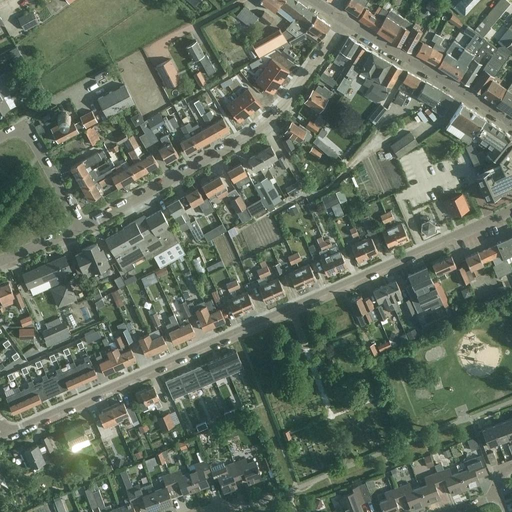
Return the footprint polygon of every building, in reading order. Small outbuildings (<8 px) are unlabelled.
[(275,9),(282,0),(260,0),(274,11),(275,9)] [(317,16),(305,7),(295,0),(282,0),(275,9),(291,21),(286,28),(287,29),(281,33),(286,41),(296,36),(303,32),(304,30),(305,31),(308,29),(317,16)] [(348,0),(344,7),(357,15),(365,0),(348,0)] [(430,0),(426,6),(434,11),(439,4),(431,0),(430,0)] [(477,0),(476,0),(446,0),(462,16),(477,0)] [(499,0),(474,30),(467,25),(467,26),(464,30),(473,36),(470,39),(464,48),(448,72),(458,79),(465,67),(465,66),(473,54),(475,55),(479,47),(485,40),(486,39),(482,36),(510,3),(505,0),(499,0)] [(249,26),(257,16),(243,5),(235,15),(249,26)] [(400,28),(405,19),(390,9),(388,11),(382,6),(382,7),(376,17),(382,21),(376,31),(391,40),(399,28),(400,28)] [(376,17),(382,7),(378,13),(375,11),(373,15),(365,10),(358,19),(376,31),(382,21),(376,17)] [(21,24),(35,16),(32,10),(18,18),(21,24)] [(263,11),(258,17),(268,25),(273,18),(263,11)] [(452,15),(448,20),(458,26),(462,22),(452,15)] [(24,30),(39,23),(35,16),(21,24),(24,30)] [(319,40),(329,25),(317,16),(308,29),(305,31),(319,40)] [(402,46),(413,24),(409,21),(405,19),(400,28),(399,28),(391,40),(402,46)] [(414,23),(414,24),(413,24),(402,46),(402,47),(411,52),(422,32),(418,29),(420,26),(414,23)] [(286,41),(281,33),(279,29),(253,44),(260,56),(286,41)] [(432,47),(426,59),(436,64),(445,48),(438,44),(442,38),(438,36),(435,42),(432,47)] [(340,61),(340,62),(344,65),(344,66),(359,43),(349,37),(332,62),(337,65),(339,60),(340,61)] [(511,38),(509,42),(495,47),(497,48),(491,55),(482,68),(484,70),(472,87),(494,102),(506,88),(491,78),(510,51),(511,52),(511,38)] [(485,51),(491,55),(497,48),(495,47),(485,40),(479,47),(475,55),(459,79),(469,85),(476,73),(475,73),(481,64),(477,62),(485,51)] [(203,54),(196,41),(186,47),(193,60),(198,57),(208,74),(215,70),(205,53),(203,54)] [(448,72),(464,48),(453,41),(437,65),(448,72)] [(422,42),(415,53),(426,59),(432,47),(422,42)] [(361,65),(362,65),(371,51),(359,43),(344,66),(341,70),(348,74),(346,77),(343,76),(336,87),(344,92),(349,84),(349,83),(353,77),(354,77),(361,65)] [(293,60),(297,55),(284,46),(281,51),(293,60)] [(366,96),(388,61),(371,51),(362,65),(360,69),(361,70),(358,75),(371,83),(364,95),(366,96)] [(223,53),(218,56),(228,72),(233,69),(223,53)] [(281,82),(289,71),(271,58),(263,70),(281,82)] [(174,66),(170,59),(156,66),(160,73),(159,73),(167,87),(181,80),(174,66)] [(384,99),(402,68),(388,61),(366,96),(375,101),(384,99)] [(273,93),(281,82),(263,70),(255,81),(273,93)] [(199,71),(193,74),(200,85),(205,82),(199,71)] [(407,71),(403,80),(404,81),(415,87),(411,92),(416,95),(425,82),(425,81),(407,71)] [(0,113),(15,106),(8,93),(14,90),(4,72),(0,74),(0,113)] [(511,80),(496,104),(498,105),(505,110),(511,114),(511,80)] [(425,82),(416,95),(433,105),(431,109),(442,115),(443,116),(453,98),(441,90),(425,81),(425,82)] [(124,85),(97,98),(106,116),(133,102),(124,85)] [(306,100),(304,102),(318,111),(331,91),(323,86),(322,88),(318,85),(315,90),(313,89),(309,95),(307,95),(305,98),(306,100)] [(250,113),(261,105),(248,88),(237,96),(250,113)] [(206,93),(201,96),(206,105),(211,102),(206,93)] [(398,94),(393,102),(401,107),(406,98),(398,94)] [(239,122),(250,113),(237,96),(226,105),(239,122)] [(198,100),(193,102),(197,108),(201,105),(198,100)] [(485,118),(461,102),(461,103),(445,126),(468,142),(472,135),(484,119),(485,118)] [(374,122),(385,109),(380,104),(369,118),(374,122)] [(421,109),(432,117),(435,113),(424,104),(421,109)] [(421,105),(415,108),(420,119),(426,116),(421,105)] [(209,110),(205,113),(209,120),(213,118),(209,110)] [(66,112),(63,111),(62,111),(60,112),(58,113),(57,115),(56,117),(56,119),(56,121),(57,122),(58,124),(60,125),(63,126),(65,125),(67,125),(69,123),(70,121),(70,119),(70,117),(69,115),(68,113),(66,112)] [(91,111),(79,117),(85,127),(96,121),(91,111)] [(166,121),(171,130),(180,126),(174,116),(166,121)] [(222,117),(211,124),(218,135),(229,129),(222,117)] [(145,133),(152,129),(147,121),(146,119),(139,123),(139,124),(144,133),(145,133)] [(484,119),(472,135),(482,141),(490,147),(503,132),(484,119)] [(305,126),(315,133),(319,127),(308,120),(305,126)] [(59,129),(56,125),(50,129),(57,142),(82,128),(78,121),(73,123),(72,122),(59,129)] [(199,126),(192,130),(188,122),(184,125),(188,132),(190,136),(196,147),(207,141),(201,130),(199,126)] [(298,126),(291,122),(285,132),(299,141),(302,136),(308,140),(311,135),(308,133),(309,131),(299,124),(298,126)] [(211,124),(201,130),(207,141),(218,135),(211,124)] [(100,140),(93,127),(87,130),(93,143),(100,140)] [(322,128),(318,135),(322,138),(326,131),(322,128)] [(410,131),(390,145),(398,157),(418,143),(414,138),(415,138),(410,131)] [(501,163),(475,175),(487,200),(511,188),(511,137),(504,131),(503,132),(490,147),(487,152),(498,161),(499,160),(501,163)] [(118,143),(128,138),(124,132),(115,137),(118,143)] [(186,138),(180,142),(186,153),(196,147),(190,136),(188,132),(184,134),(186,138)] [(144,133),(139,136),(145,147),(151,144),(145,133),(144,133)] [(163,145),(158,148),(166,162),(178,155),(166,134),(159,138),(163,145)] [(132,135),(128,137),(133,148),(146,171),(157,164),(151,153),(144,156),(143,153),(142,153),(138,146),(132,135)] [(312,141),(333,160),(338,155),(317,136),(312,141)] [(282,141),(287,151),(294,147),(289,137),(282,141)] [(479,143),(474,145),(477,152),(482,150),(479,143)] [(471,144),(465,146),(475,168),(480,166),(471,144)] [(270,146),(259,152),(271,175),(275,173),(271,166),(272,166),(270,162),(277,158),(270,146)] [(312,146),(308,151),(318,157),(321,153),(312,146)] [(134,162),(128,166),(135,177),(146,171),(133,148),(130,150),(133,156),(131,157),(134,162)] [(379,158),(389,155),(386,148),(377,151),(379,158)] [(97,152),(70,167),(76,178),(88,171),(85,167),(87,166),(87,167),(101,159),(97,152)] [(271,175),(259,152),(248,159),(254,170),(260,167),(265,177),(260,180),(255,172),(249,175),(267,208),(267,207),(272,204),(280,200),(268,179),(272,177),(271,175)] [(288,165),(283,156),(277,159),(282,168),(288,165)] [(112,172),(105,176),(107,180),(113,178),(118,187),(135,177),(128,166),(125,161),(114,167),(116,170),(112,172)] [(243,183),(249,179),(246,174),(240,163),(227,170),(233,181),(234,180),(238,186),(243,183)] [(88,171),(76,178),(82,189),(105,176),(112,172),(110,169),(96,177),(94,175),(91,177),(88,171)] [(418,172),(409,173),(411,185),(420,183),(418,172)] [(219,175),(202,185),(210,199),(217,195),(217,194),(227,188),(219,175)] [(105,176),(82,189),(89,201),(101,194),(97,189),(101,186),(100,185),(107,180),(105,176)] [(300,188),(297,182),(285,188),(289,194),(300,188)] [(203,199),(196,188),(185,194),(192,206),(198,202),(205,215),(213,210),(206,197),(203,199)] [(226,194),(230,201),(239,196),(235,189),(226,194)] [(334,192),(326,196),(331,205),(338,202),(334,192)] [(468,209),(461,194),(442,202),(447,212),(449,211),(452,216),(468,209)] [(245,207),(239,196),(230,201),(236,212),(245,207)] [(166,204),(178,225),(185,221),(196,240),(204,236),(203,234),(194,219),(190,222),(188,219),(189,218),(178,198),(166,204)] [(260,198),(245,206),(251,216),(266,208),(260,198)] [(338,202),(331,205),(336,217),(343,213),(338,202)] [(288,209),(291,215),(298,212),(295,205),(288,209)] [(123,229),(105,239),(124,273),(134,267),(132,262),(144,255),(147,260),(153,256),(160,267),(185,253),(178,242),(160,210),(146,218),(146,219),(136,224),(135,222),(130,225),(130,223),(123,227),(123,229)] [(384,213),(388,221),(393,219),(390,211),(384,213)] [(383,223),(388,221),(384,213),(379,215),(383,223)] [(368,217),(362,220),(367,231),(373,228),(368,217)] [(421,220),(422,222),(421,229),(427,234),(434,231),(435,223),(428,219),(427,217),(421,220)] [(402,223),(392,227),(399,244),(409,239),(402,223)] [(234,227),(227,231),(230,239),(237,235),(234,227)] [(354,227),(349,229),(352,237),(357,235),(354,227)] [(392,227),(382,232),(389,248),(399,244),(392,227)] [(210,230),(203,234),(204,236),(207,241),(214,237),(210,230)] [(371,236),(361,241),(368,258),(378,253),(372,239),(371,236)] [(511,236),(497,243),(503,257),(505,256),(511,270),(511,236)] [(329,239),(324,241),(327,248),(330,255),(337,271),(347,267),(340,250),(338,251),(335,244),(332,246),(329,239)] [(361,241),(351,245),(358,262),(368,258),(361,241)] [(77,261),(83,272),(90,269),(91,273),(109,266),(103,251),(100,252),(96,243),(81,249),(82,252),(75,255),(77,261)] [(505,256),(503,257),(502,258),(496,245),(478,253),(482,263),(492,259),(494,264),(492,265),(497,277),(511,270),(505,256)] [(292,254),(295,262),(301,260),(297,252),(292,254)] [(483,264),(482,263),(478,253),(477,252),(465,257),(474,278),(478,276),(475,268),(483,264)] [(290,264),(295,262),(292,254),(287,257),(290,264)] [(330,255),(320,259),(327,276),(337,271),(330,255)] [(441,279),(446,277),(443,271),(456,265),(451,255),(432,264),(437,274),(438,273),(441,279)] [(70,270),(65,256),(39,267),(22,274),(28,287),(29,287),(49,279),(52,286),(52,287),(50,288),(58,306),(76,298),(68,281),(66,281),(63,273),(70,270)] [(206,268),(221,261),(218,256),(204,263),(206,268)] [(264,260),(259,262),(262,268),(265,276),(270,273),(267,266),(264,260)] [(77,261),(73,263),(78,274),(83,272),(77,261)] [(273,266),(277,275),(282,273),(278,263),(273,266)] [(309,264),(299,268),(307,285),(317,281),(309,264)] [(214,266),(207,269),(209,274),(217,271),(214,266)] [(443,303),(435,284),(427,266),(408,274),(412,284),(406,286),(416,308),(422,305),(423,309),(431,306),(432,308),(443,303)] [(455,269),(462,285),(468,282),(461,266),(455,269)] [(262,268),(257,271),(260,278),(257,280),(260,286),(258,286),(266,303),(276,299),(268,282),(265,276),(262,268)] [(299,268),(289,273),(297,289),(307,285),(299,268)] [(146,275),(141,278),(145,286),(150,284),(146,275)] [(278,278),(268,282),(276,299),(285,294),(278,278)] [(231,282),(234,289),(239,287),(236,279),(231,282)] [(396,280),(384,285),(394,308),(396,312),(401,310),(396,299),(402,297),(400,292),(401,292),(396,280)] [(8,282),(0,285),(0,299),(3,306),(15,301),(18,307),(24,304),(19,292),(13,294),(8,282)] [(229,292),(234,289),(231,282),(225,284),(229,292)] [(394,308),(384,285),(373,290),(379,302),(383,300),(387,309),(390,308),(391,310),(394,308)] [(461,291),(464,298),(471,295),(467,288),(461,291)] [(110,292),(114,300),(120,298),(116,290),(110,292)] [(211,292),(216,302),(220,300),(216,290),(211,292)] [(97,291),(91,293),(94,300),(100,298),(97,291)] [(247,291),(237,295),(245,312),(255,308),(247,291)] [(237,295),(227,300),(235,317),(245,312),(237,295)] [(363,300),(361,295),(350,300),(361,325),(378,318),(373,308),(374,307),(369,297),(363,300)] [(147,296),(141,298),(143,305),(149,303),(147,296)] [(97,307),(104,304),(102,299),(95,302),(97,307)] [(204,302),(203,302),(214,325),(225,321),(219,308),(216,310),(211,299),(204,302)] [(409,314),(415,312),(409,299),(404,301),(409,314)] [(185,301),(179,304),(185,317),(191,314),(185,301)] [(192,301),(187,304),(192,314),(196,312),(198,318),(204,330),(214,325),(203,302),(204,302),(203,301),(193,305),(192,301)] [(162,307),(167,316),(173,313),(168,304),(162,307)] [(381,320),(386,317),(381,305),(375,308),(381,320)] [(155,326),(160,324),(155,313),(150,315),(155,326)] [(184,339),(179,327),(173,315),(169,317),(172,323),(167,325),(169,331),(174,344),(184,339)] [(48,329),(42,331),(46,340),(68,330),(64,321),(61,322),(59,317),(45,323),(48,329)] [(190,322),(189,322),(187,318),(182,320),(184,324),(179,327),(184,339),(196,334),(190,322)] [(118,330),(124,344),(132,341),(126,327),(118,330)] [(19,339),(33,338),(33,328),(19,328),(19,339)] [(128,330),(133,340),(138,338),(133,328),(128,330)] [(414,328),(407,331),(411,338),(417,335),(414,328)] [(389,338),(388,338),(392,346),(397,344),(395,340),(397,332),(391,330),(389,338)] [(87,342),(93,340),(90,333),(85,336),(84,336),(87,342)] [(149,333),(139,338),(141,343),(146,356),(157,351),(152,339),(149,333)] [(405,333),(399,335),(402,342),(408,339),(405,333)] [(162,334),(152,339),(157,351),(167,347),(162,334)] [(136,360),(131,348),(125,351),(122,345),(123,345),(119,335),(114,338),(118,347),(117,347),(125,365),(136,360)] [(125,365),(117,347),(111,350),(108,343),(109,343),(106,337),(102,339),(110,357),(109,357),(115,370),(125,365)] [(370,357),(378,353),(373,343),(366,346),(370,357)] [(222,356),(229,374),(230,374),(244,368),(236,350),(226,355),(222,356)] [(90,359),(88,355),(83,357),(85,361),(76,366),(83,381),(97,375),(90,359)] [(115,370),(109,357),(103,360),(100,355),(95,357),(98,363),(99,362),(105,374),(115,370)] [(208,363),(215,380),(229,374),(222,356),(213,360),(208,363)] [(69,388),(83,381),(76,366),(74,361),(69,363),(71,368),(62,372),(69,388)] [(194,369),(201,386),(215,380),(208,363),(201,366),(194,369)] [(55,394),(69,388),(62,372),(60,367),(55,369),(57,374),(48,378),(55,394)] [(180,375),(187,392),(201,386),(194,369),(188,371),(180,375)] [(41,400),(55,394),(48,378),(46,374),(41,375),(43,380),(34,384),(41,400)] [(173,399),(187,392),(180,375),(175,377),(165,381),(173,399)] [(27,406),(41,400),(34,384),(32,380),(27,382),(30,386),(20,391),(27,406)] [(20,391),(18,386),(13,388),(13,387),(4,391),(6,397),(13,413),(27,406),(20,391)] [(162,406),(154,387),(147,390),(146,389),(136,393),(139,401),(143,410),(148,408),(146,403),(154,400),(157,408),(162,406)] [(118,403),(110,407),(117,423),(124,420),(127,426),(138,421),(131,406),(126,408),(124,402),(119,404),(118,403)] [(117,423),(110,407),(102,410),(103,412),(99,414),(101,419),(96,422),(103,437),(108,434),(105,426),(109,425),(110,426),(117,423)] [(169,414),(157,419),(162,430),(174,425),(169,414)] [(511,437),(511,418),(502,422),(508,439),(511,437)] [(68,445),(70,444),(70,445),(88,437),(89,439),(94,437),(87,421),(71,428),(70,426),(63,429),(67,439),(66,439),(68,445)] [(508,439),(502,422),(492,426),(498,443),(508,439)] [(498,443),(492,426),(477,432),(481,441),(485,440),(487,447),(498,443)] [(291,438),(289,432),(288,430),(282,433),(285,440),(291,438)] [(53,449),(48,436),(41,439),(43,444),(38,446),(37,445),(25,450),(23,445),(13,449),(15,455),(21,452),(24,460),(28,468),(32,466),(44,461),(41,453),(46,451),(47,452),(53,449)] [(474,437),(466,440),(470,450),(477,447),(474,437)] [(180,450),(186,448),(184,441),(178,443),(180,450)] [(450,455),(448,449),(442,451),(444,457),(450,455)] [(142,450),(136,453),(139,459),(145,456),(142,450)] [(164,462),(160,452),(154,454),(158,464),(164,462)] [(496,463),(492,452),(486,454),(490,465),(496,463)] [(265,469),(272,467),(268,456),(261,459),(265,469)] [(427,468),(434,465),(430,456),(423,459),(427,468)] [(467,469),(459,471),(466,489),(480,484),(477,476),(487,473),(485,467),(480,456),(464,462),(467,469)] [(245,458),(234,462),(240,477),(245,475),(247,483),(261,478),(254,461),(247,464),(245,458)] [(194,464),(187,467),(189,472),(196,489),(208,485),(205,477),(211,475),(205,460),(194,464)] [(222,463),(208,468),(212,477),(217,475),(223,492),(236,487),(233,479),(240,477),(234,462),(223,466),(222,463)] [(111,463),(104,466),(106,472),(113,469),(111,463)] [(466,489),(459,471),(451,474),(449,467),(436,472),(441,484),(446,482),(451,495),(466,489)] [(180,469),(169,473),(174,488),(180,486),(183,494),(196,489),(189,472),(182,475),(180,469)] [(435,486),(441,484),(436,472),(424,477),(427,484),(419,487),(426,504),(440,499),(435,486)] [(161,488),(154,490),(160,507),(172,503),(168,491),(174,488),(169,473),(161,476),(162,478),(159,479),(161,488)] [(133,487),(132,487),(138,502),(144,500),(148,511),(160,507),(154,490),(151,483),(143,486),(140,487),(139,484),(135,486),(133,487)] [(426,504),(419,487),(411,489),(409,483),(396,487),(401,499),(406,497),(411,510),(426,504)] [(353,491),(339,497),(344,511),(360,511),(357,504),(365,501),(369,499),(363,484),(359,486),(352,488),(353,491)] [(125,504),(118,507),(119,511),(134,511),(132,504),(138,502),(132,487),(126,489),(129,497),(124,499),(125,504)] [(399,511),(395,501),(401,499),(396,487),(384,492),(387,499),(379,502),(383,511),(399,511)] [(90,488),(84,490),(91,509),(97,506),(92,492),(90,488)] [(98,490),(92,492),(97,506),(99,511),(105,511),(106,511),(119,511),(118,507),(111,510),(109,504),(104,506),(98,490)] [(59,511),(65,511),(61,499),(55,501),(59,511)] [(318,500),(312,502),(314,508),(320,506),(318,500)]
